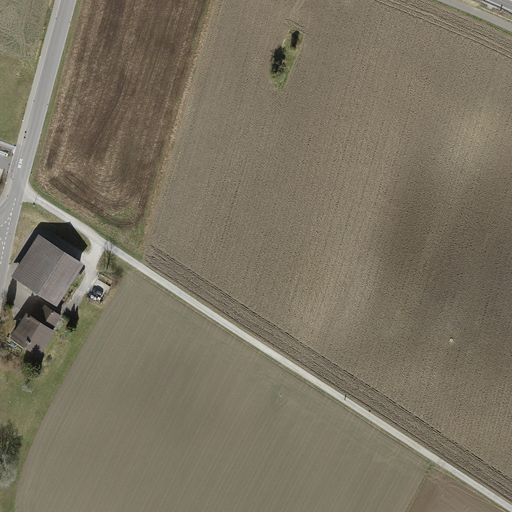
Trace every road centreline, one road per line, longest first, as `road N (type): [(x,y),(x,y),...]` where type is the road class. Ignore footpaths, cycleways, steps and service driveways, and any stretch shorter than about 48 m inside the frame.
road 1 (track): [(511,510),(19,187)]
road 2 (unclassified): [(68,0),(7,231)]
